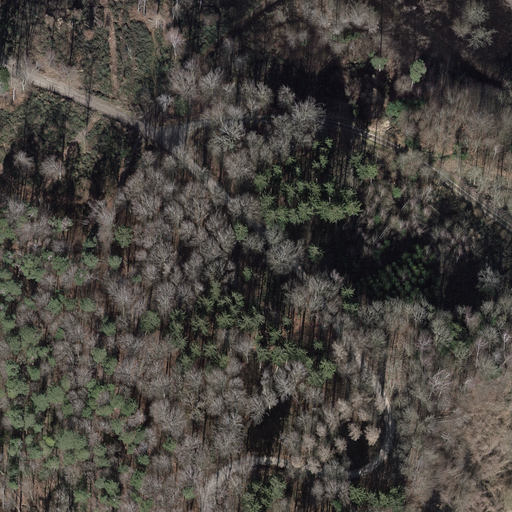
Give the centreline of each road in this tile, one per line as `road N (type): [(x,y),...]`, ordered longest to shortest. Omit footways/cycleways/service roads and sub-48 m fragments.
road 1 (track): [(152,130),(176,141),(182,157),(318,291),(390,410),(389,444),(368,469),(334,473),(279,460)]
road 2 (track): [(176,141),(203,120),(274,115),(339,123),(428,164)]
road 3 (track): [(152,130),(0,62)]
